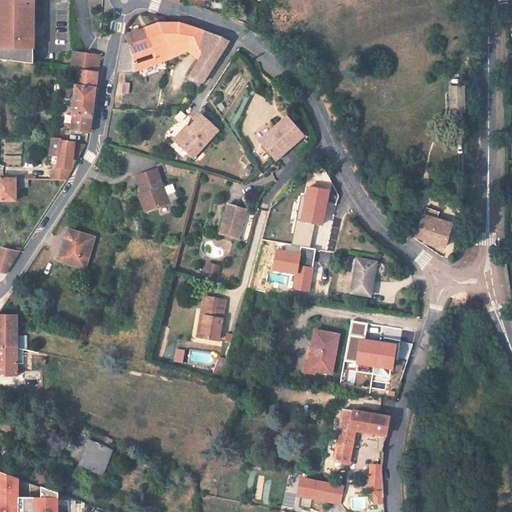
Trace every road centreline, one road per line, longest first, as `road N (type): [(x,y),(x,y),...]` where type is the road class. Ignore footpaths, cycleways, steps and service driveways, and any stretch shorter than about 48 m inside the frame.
road 1 (residential): [(137,0),(236,29),(296,74),(374,216),(450,277)]
road 2 (residential): [(0,288),(85,163),(121,9)]
road 3 (unclassified): [(487,0),(489,279)]
road 4 (residential): [(450,277),(396,432),(394,511)]
road 5 (unknown): [(333,142),(266,202),(228,328)]
road 6 (unknown): [(49,66),(52,12),(65,4),(86,8),(91,39),(111,54)]
